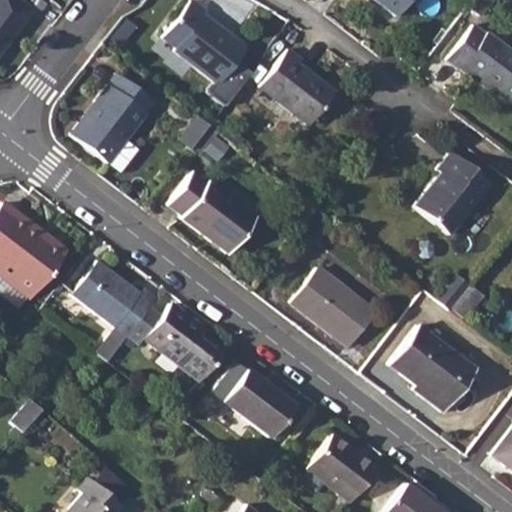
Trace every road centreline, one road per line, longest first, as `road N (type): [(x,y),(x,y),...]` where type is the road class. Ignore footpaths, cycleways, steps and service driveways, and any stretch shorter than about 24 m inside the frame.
road 1 (residential): [(498,511),(0,135)]
road 2 (residential): [(102,0),(0,135)]
road 3 (residential): [(272,0),(407,97)]
